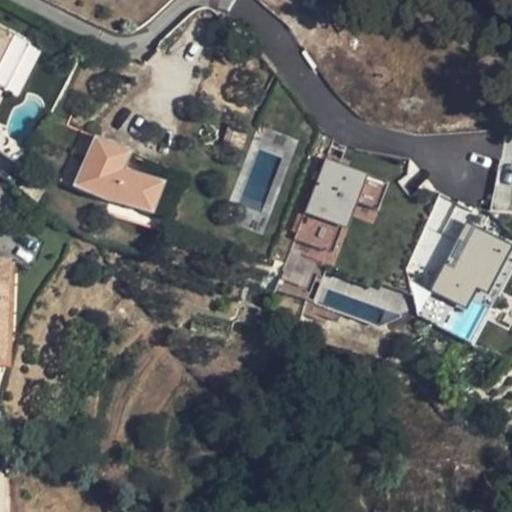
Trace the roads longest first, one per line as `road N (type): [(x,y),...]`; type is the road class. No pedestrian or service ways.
road 1 (residential): [(228,0),(257,18),(325,104),(473,160)]
road 2 (residential): [(33,0),(125,45),(185,0)]
